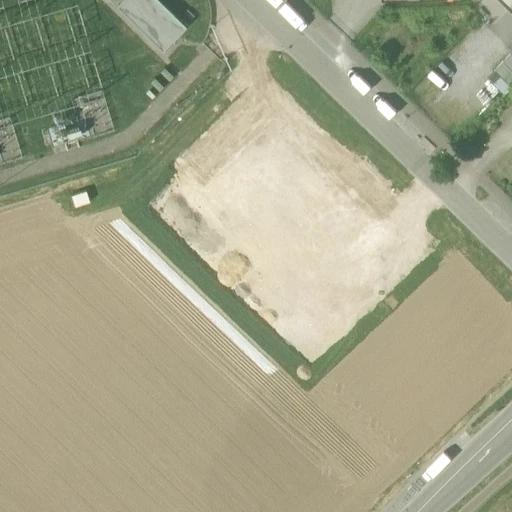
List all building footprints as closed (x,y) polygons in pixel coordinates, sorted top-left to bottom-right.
[(110,0),(162,49),(185,24),(159,0),(110,0)] [(511,54),(510,53),(502,61),(511,70),(511,54)] [(511,84),(511,70),(502,61),(494,70),(510,86),(511,84)] [(267,77),(200,146),(328,269),(394,201),(267,77)] [(73,278),(230,429),(297,360),(140,209),(73,278)] [(511,315),(437,243),(367,315),(457,401),(511,344),(511,315)] [(244,444),(315,511),(350,511),(400,460),(311,374),(244,444)]
